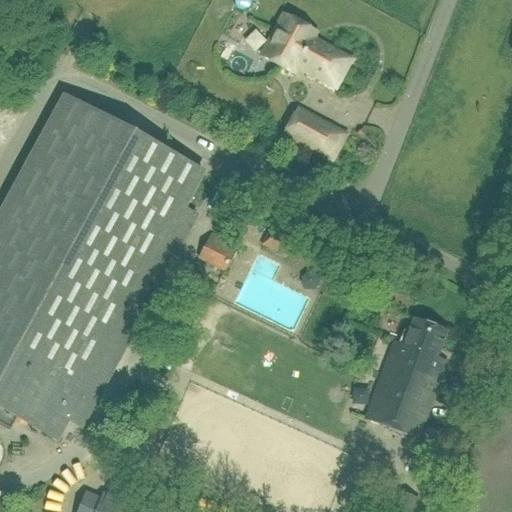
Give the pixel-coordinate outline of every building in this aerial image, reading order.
[(315,33),(283,16),(261,57),(292,74),(296,68),(334,88),(349,60),(311,39),(315,33)] [(202,175),(62,98),(0,212),(0,409),(16,418),(15,421),(23,426),(25,423),(57,441),(67,422),(81,429),(196,218),(183,210),(202,175)] [(343,135),(309,116),(298,110),(283,137),(329,161),(343,135)] [(270,232),(263,246),(287,258),(294,243),(270,232)] [(296,275),(310,284),(317,273),(303,264),(296,275)] [(195,331),(207,339),(215,327),(203,320),(195,331)] [(417,441),(447,362),(436,359),(446,333),(412,320),(400,353),(390,349),(363,421),(417,441)] [(85,495),(78,511),(151,511),(156,503),(112,485),(107,497),(104,496),(102,502),(85,495)] [(64,511),(57,492),(47,495),(52,511),(64,511)] [(398,493),(390,511),(413,511),(418,501),(398,493)]
